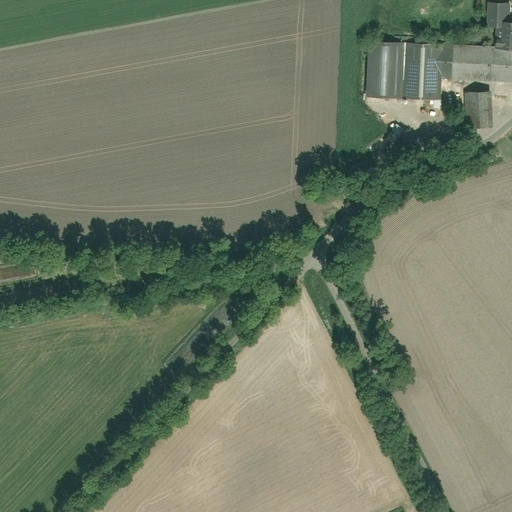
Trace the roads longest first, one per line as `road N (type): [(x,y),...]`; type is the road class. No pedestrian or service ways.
road 1 (residential): [(72,511),(313,258)]
road 2 (residential): [(0,323),(313,258)]
road 3 (residential): [(313,258),(444,511)]
road 4 (residential): [(313,258),(374,193),(495,140),(511,124)]
